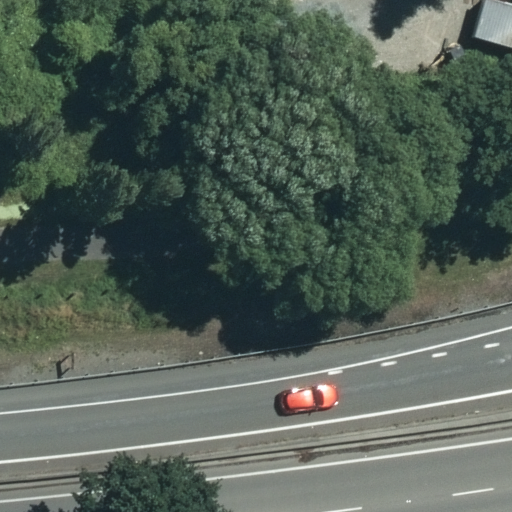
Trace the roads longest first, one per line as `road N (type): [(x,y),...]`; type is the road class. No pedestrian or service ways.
road 1 (trunk): [(0,420),(380,379),(511,352)]
road 2 (trunk): [(511,475),(267,511)]
